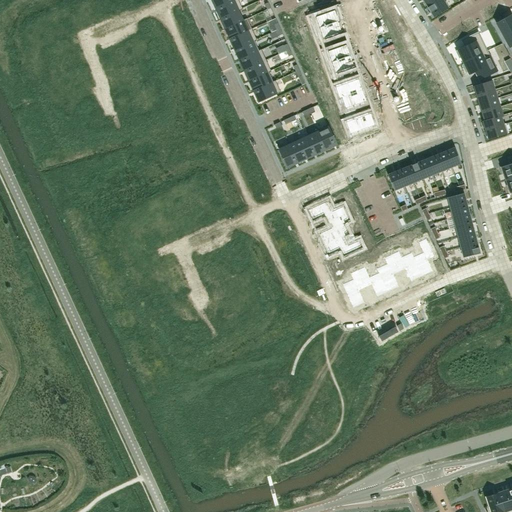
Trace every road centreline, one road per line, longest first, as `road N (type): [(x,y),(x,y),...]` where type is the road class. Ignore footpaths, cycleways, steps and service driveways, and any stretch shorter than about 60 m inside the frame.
road 1 (residential): [(286,200),(347,317),(373,314),(501,257)]
road 2 (residential): [(286,200),(195,0)]
road 3 (residential): [(286,200),(181,248),(203,301)]
road 4 (residential): [(112,108),(87,38),(170,0)]
road 5 (residential): [(400,148),(346,7),(358,0)]
road 6 (residential): [(430,476),(305,511)]
road 7 (residential): [(400,148),(286,200)]
